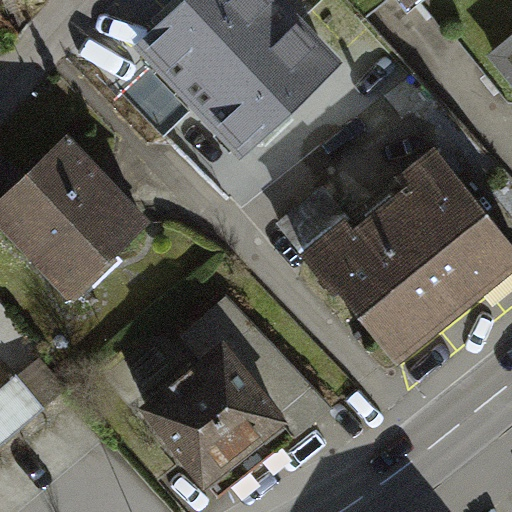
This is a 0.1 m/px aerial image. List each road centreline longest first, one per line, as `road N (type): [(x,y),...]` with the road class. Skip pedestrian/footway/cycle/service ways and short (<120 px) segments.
road 1 (secondary): [(354,511),(511,386)]
road 2 (residential): [(84,0),(0,93)]
